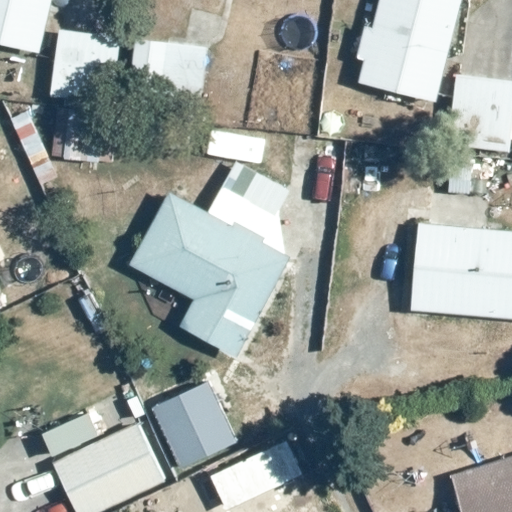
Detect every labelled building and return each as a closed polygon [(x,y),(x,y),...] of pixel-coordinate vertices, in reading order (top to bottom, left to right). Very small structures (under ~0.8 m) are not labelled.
[(50,0),(0,0),(0,43),(38,53),(50,0)] [(460,0),(379,0),(359,83),(436,102),(460,0)] [(118,37),(58,30),(50,95),(110,102),(118,37)] [(207,45),(135,34),(126,93),(198,104),(207,45)] [(511,128),(511,78),(455,74),(448,146),(510,151),(511,128)] [(102,109),(54,107),(52,160),(100,161),(102,109)] [(219,153),(209,174),(222,180),(209,210),(190,201),(166,191),(132,270),(197,298),(182,332),(244,359),(283,267),(279,206),(289,183),(219,153)] [(511,229),(417,225),(413,312),(511,316),(511,229)] [(235,441),(207,383),(151,410),(179,468),(235,441)] [(94,511),(166,476),(138,421),(54,464),(78,511),(94,511)] [(511,511),(511,453),(445,475),(456,511),(511,511)]
